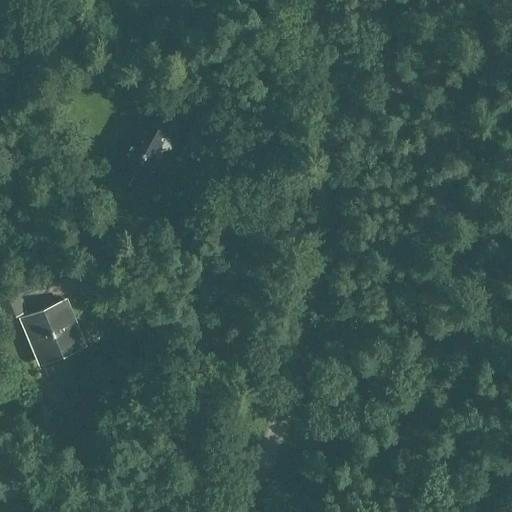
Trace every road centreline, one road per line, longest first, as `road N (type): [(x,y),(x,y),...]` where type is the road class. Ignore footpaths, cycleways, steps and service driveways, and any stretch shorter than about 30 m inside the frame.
road 1 (track): [(154,511),(275,0)]
road 2 (unclassified): [(245,511),(295,372),(322,226),(316,0)]
road 3 (track): [(511,209),(420,271),(289,391)]
